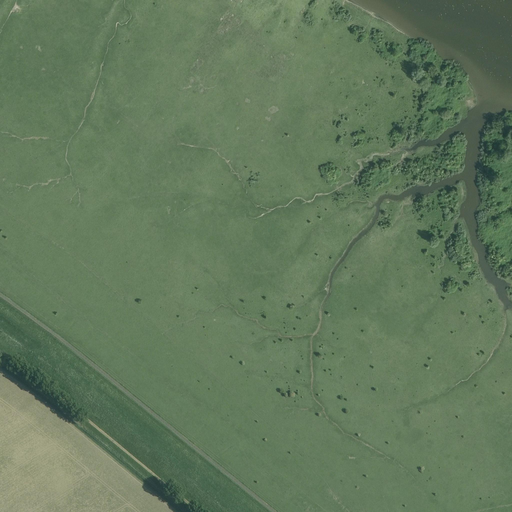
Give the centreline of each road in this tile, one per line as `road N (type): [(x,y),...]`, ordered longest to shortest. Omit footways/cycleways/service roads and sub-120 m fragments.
road 1 (track): [(0,328),(233,511)]
road 2 (track): [(200,511),(0,349)]
